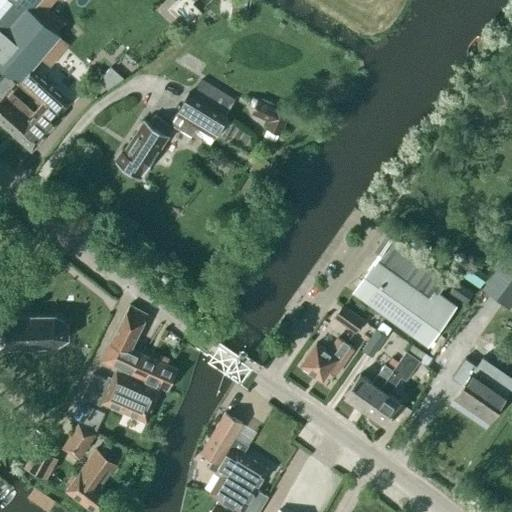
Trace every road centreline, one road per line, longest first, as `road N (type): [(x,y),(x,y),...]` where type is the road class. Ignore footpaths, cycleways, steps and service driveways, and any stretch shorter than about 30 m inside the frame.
road 1 (tertiary): [(444,511),(264,385)]
road 2 (residential): [(264,385),(376,232)]
road 3 (tertiary): [(0,177),(135,289)]
road 4 (residential): [(57,434),(135,289)]
